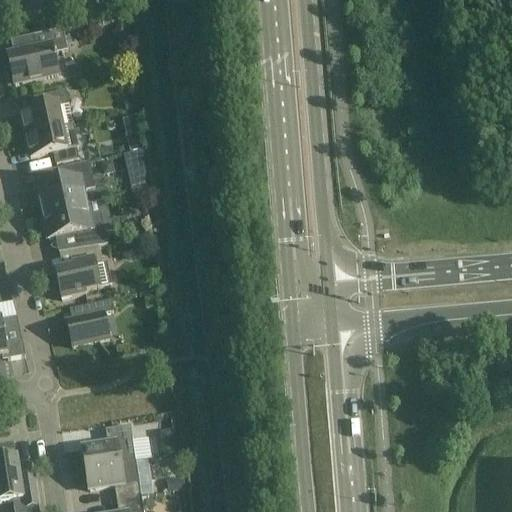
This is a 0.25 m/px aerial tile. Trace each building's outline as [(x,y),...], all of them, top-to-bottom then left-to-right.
[(67,52),(62,30),(32,37),(35,50),(7,56),(14,88),(58,77),(55,64),(57,63),(56,59),(54,59),(53,55),(67,52)] [(68,107),(65,92),(40,98),(42,109),(20,114),(25,137),(61,129),(61,130),(74,127),(68,107)] [(78,150),(74,127),(61,130),(61,129),(25,137),(30,160),(53,155),(55,167),(79,162),(76,150),(78,150)] [(36,189),(42,215),(85,205),(82,192),(94,189),(88,163),(60,169),(63,183),(36,189)] [(85,205),(42,215),(48,240),(75,235),(79,252),(98,247),(98,248),(106,246),(100,216),(88,219),(85,205)] [(85,293),(112,287),(106,264),(101,265),(98,248),(98,247),(79,252),(69,253),(73,269),(55,273),(62,302),(85,297),(85,293)] [(113,313),(110,302),(87,307),(90,319),(67,324),(72,350),(109,341),(103,316),(113,313)] [(0,321),(0,358),(6,357),(7,362),(25,359),(16,319),(0,321)] [(82,451),(85,472),(121,466),(136,464),(130,428),(105,432),(107,447),(82,451)] [(20,485),(17,462),(0,464),(0,504),(13,503),(14,511),(38,507),(34,482),(20,485)] [(141,500),(136,464),(121,466),(85,472),(89,493),(115,489),(117,503),(141,500)] [(143,511),(141,500),(117,503),(118,511),(143,511)]
